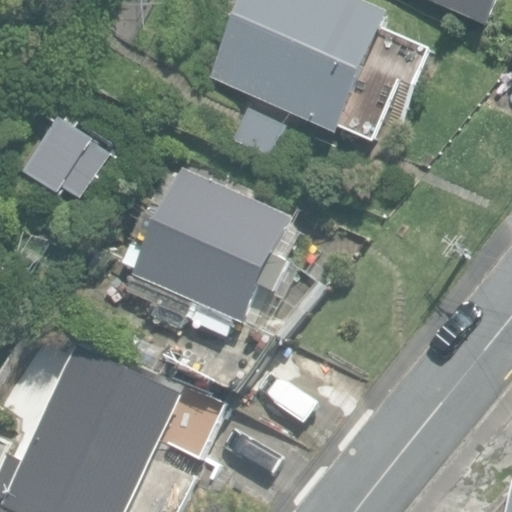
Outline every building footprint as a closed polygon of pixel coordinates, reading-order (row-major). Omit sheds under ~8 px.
[(250,0),(216,78),(349,137),(402,16),(365,0),(250,0)] [(429,0),(495,29),(507,0),(429,0)] [(241,140),(278,158),(293,127),(256,109),(241,140)] [(125,265),(258,322),(272,290),(286,296),(300,262),(292,259),(308,221),(189,170),(187,176),(172,170),(155,210),(143,205),(137,218),(144,221),(125,265)] [(10,509),(17,511),(137,511),(172,439),(211,459),(236,410),(85,344),(29,464),(11,456),(0,479),(0,494),(1,496),(12,501),(10,509)] [(511,511),(511,501),(502,511),(511,511)]
